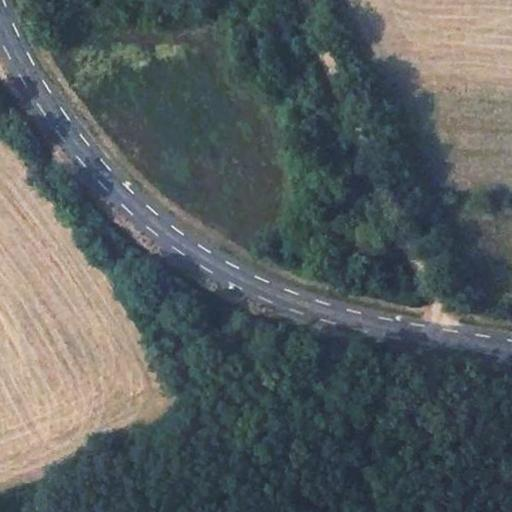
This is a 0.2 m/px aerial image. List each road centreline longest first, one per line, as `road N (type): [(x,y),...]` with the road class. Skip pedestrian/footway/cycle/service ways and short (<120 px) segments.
road 1 (tertiary): [(0,14),(57,116),(106,176),(180,243),(336,315),(511,346)]
road 2 (track): [(450,335),(305,0)]
